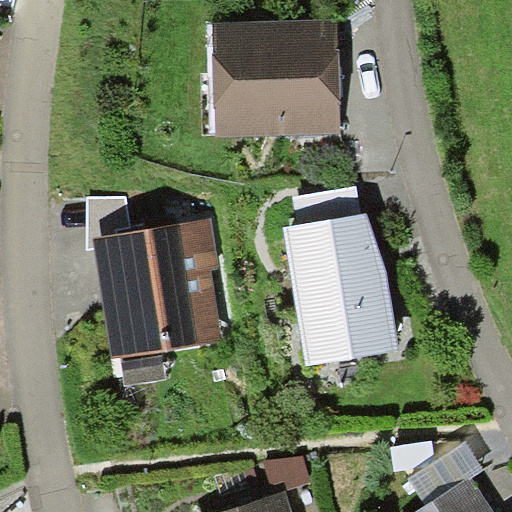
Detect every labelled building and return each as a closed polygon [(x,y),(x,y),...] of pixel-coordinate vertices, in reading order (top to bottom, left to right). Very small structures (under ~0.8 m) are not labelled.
[(296,24),(213,28),(215,59),(212,59),(217,142),(342,135),(337,22),(296,24)] [(300,231),(360,220),(355,189),(294,200),(300,231)] [(126,198),(88,200),(87,251),(94,250),(93,243),(118,239),(117,231),(131,227),(126,198)] [(285,233),(307,371),(399,357),(388,282),(378,253),(366,219),(360,220),(300,231),(285,233)] [(118,239),(93,243),(94,250),(112,362),(223,344),(212,273),(221,272),(213,224),(118,239)] [(470,480),(471,482),(484,473),(465,445),(408,482),(427,508),(470,480)] [(303,455),(265,464),(272,493),(310,485),(303,455)] [(490,511),(471,482),(470,480),(427,508),(421,511),(490,511)] [(292,511),(288,496),(237,511),(292,511)]
